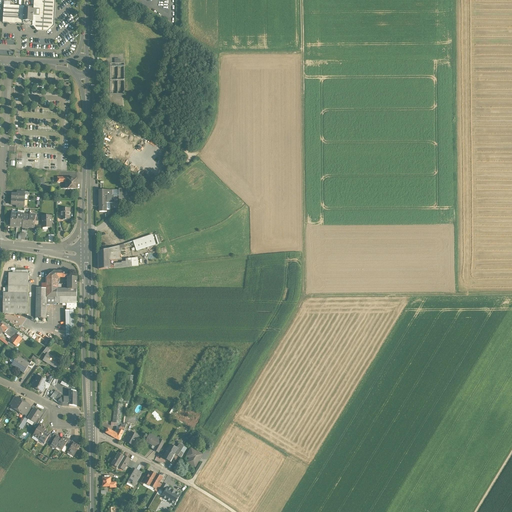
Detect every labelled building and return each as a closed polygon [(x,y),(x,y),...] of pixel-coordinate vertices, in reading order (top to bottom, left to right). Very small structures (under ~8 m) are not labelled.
[(53,0),(34,0),(34,7),(33,25),(38,30),(47,31),(53,26),(54,1),(53,0)] [(34,7),(10,6),(10,2),(4,2),(3,23),(33,25),(34,7)] [(130,108),(125,52),(106,52),(106,91),(130,108)] [(77,189),(76,179),(68,179),(68,182),(66,182),(66,189),(68,189),(77,189)] [(112,191),(99,191),(99,212),(106,212),(106,207),(106,203),(110,203),(112,203),(115,203),(115,208),(119,207),(119,199),(119,196),(112,196),(112,191)] [(51,216),(42,216),(42,228),(51,228),(51,216)] [(152,235),(132,241),(136,251),(155,245),(152,235)] [(123,244),(108,249),(109,260),(119,259),(119,249),(124,247),(123,244)] [(108,249),(98,252),(98,260),(109,260),(108,249)] [(125,262),(121,262),(121,264),(113,265),(114,269),(138,266),(137,258),(125,259),(125,262)] [(109,260),(98,260),(98,270),(114,269),(113,265),(109,266),(109,260)] [(77,290),(68,290),(68,289),(57,289),(57,277),(63,277),(63,272),(53,272),(47,278),(46,288),(36,288),(36,318),(46,319),(47,305),(46,298),(55,297),(55,304),(77,304),(77,298),(77,290)] [(28,274),(8,273),(8,293),(28,294),(28,274)] [(68,277),(68,289),(68,290),(77,290),(77,277),(68,277)] [(8,293),(3,293),(3,314),(28,314),(28,294),(8,293)] [(77,304),(66,304),(66,336),(68,336),(68,335),(74,335),(74,311),(76,311),(76,308),(77,308),(77,304)] [(8,329),(1,324),(0,324),(0,333),(2,331),(5,333),(8,329)] [(14,333),(8,329),(5,333),(13,339),(17,335),(14,333)] [(22,339),(17,334),(13,339),(11,342),(16,346),(22,339)] [(9,345),(1,338),(0,338),(0,340),(8,346),(9,345)] [(47,354),(46,355),(43,361),(56,368),(60,361),(47,354)] [(30,364),(17,356),(11,365),(24,373),(28,367),(30,365),(30,364)] [(126,375),(117,374),(112,423),(116,423),(121,424),(126,375)] [(127,375),(124,405),(127,405),(131,405),(134,376),(127,375)] [(46,380),(37,376),(32,386),(43,391),(45,388),(42,387),(46,380)] [(77,393),(69,391),(69,398),(65,398),(60,394),(58,397),(55,401),(62,406),(68,406),(69,405),(76,407),(77,393)] [(23,402),(17,398),(17,399),(12,407),(11,407),(17,411),(23,402)] [(29,406),(23,402),(17,411),(23,415),(24,414),(23,414),(28,407),(29,407),(29,406)] [(41,413),(34,409),(32,412),(28,418),(29,419),(34,422),(35,423),(37,418),(38,418),(41,413)] [(135,416),(126,415),(125,423),(127,423),(133,424),(133,421),(134,421),(135,416)] [(37,430),(33,436),(39,440),(45,432),(46,429),(43,427),(43,425),(42,425),(41,425),(37,430)] [(125,428),(121,426),(121,427),(119,427),(118,429),(119,430),(118,432),(117,431),(116,434),(107,429),(105,433),(119,441),(124,432),(125,429),(125,428)] [(45,432),(39,440),(45,443),(47,439),(50,435),(45,432)] [(138,436),(131,433),(126,442),(133,445),(138,436)] [(160,440),(153,436),(149,434),(148,437),(145,442),(155,448),(154,451),(158,454),(164,442),(160,440)] [(56,437),(53,441),(51,445),(56,448),(58,446),(61,440),(56,437)] [(68,441),(63,438),(61,440),(58,446),(63,449),(66,445),(68,441)] [(70,450),(69,452),(74,455),(79,447),(74,444),(70,450)] [(177,449),(174,454),(175,455),(178,456),(181,451),(184,446),(180,444),(177,449)] [(202,455),(190,448),(186,456),(190,458),(187,463),(195,467),(202,455)] [(168,450),(167,450),(166,452),(165,452),(164,454),(165,455),(163,457),(170,462),(175,455),(174,454),(168,450)] [(124,457),(118,454),(112,464),(118,468),(118,467),(124,470),(126,466),(130,460),(124,456),(124,457)] [(135,463),(130,460),(126,466),(132,469),(135,463)] [(136,470),(135,469),(134,471),(127,483),(134,487),(142,473),(136,470)] [(156,475),(151,472),(147,477),(144,483),(150,486),(156,475)] [(156,475),(150,486),(155,489),(156,489),(159,483),(162,478),(157,474),(156,475)] [(168,486),(163,483),(162,485),(160,489),(165,492),(168,488),(168,486)] [(180,495),(168,488),(165,492),(164,493),(165,493),(166,500),(167,500),(170,502),(172,502),(174,503),(175,502),(176,502),(178,500),(177,499),(180,495)] [(157,493),(157,492),(149,508),(155,511),(158,506),(159,506),(160,504),(160,503),(161,500),(165,502),(166,501),(167,500),(166,500),(165,493),(164,493),(165,492),(160,489),(157,493)]
